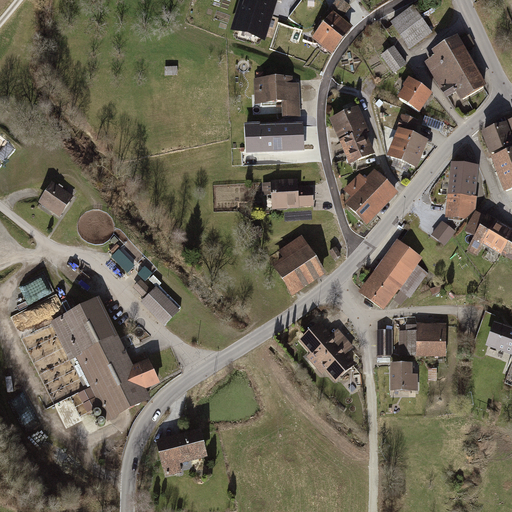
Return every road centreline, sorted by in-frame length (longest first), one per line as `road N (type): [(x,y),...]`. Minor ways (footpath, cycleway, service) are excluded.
road 1 (residential): [(409,0),(352,37),(325,84),(328,176),(361,255)]
road 2 (residential): [(205,370),(111,273),(52,247),(0,205)]
road 3 (track): [(358,312),(373,417),(373,511)]
road 4 (tertiary): [(205,370),(302,309),(361,255)]
road 5 (tertiary): [(128,511),(133,453),(149,418),(205,370)]
road 6 (tertiary): [(361,255),(466,130)]
